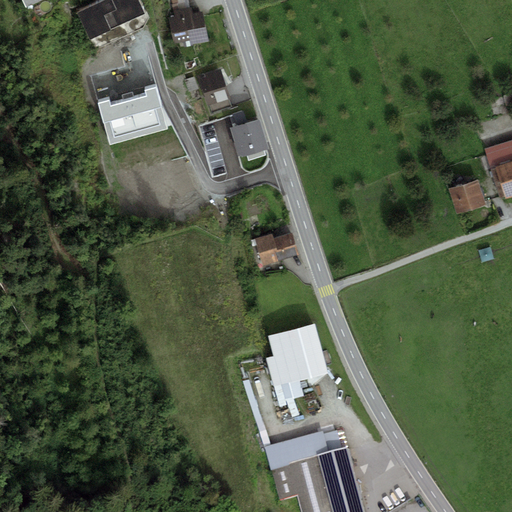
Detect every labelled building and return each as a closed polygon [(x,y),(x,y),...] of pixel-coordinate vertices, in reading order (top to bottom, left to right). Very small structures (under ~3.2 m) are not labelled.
[(22,0),(26,9),(43,0),(22,0)] [(90,40),(145,15),(138,0),(104,0),(77,12),(90,40)] [(187,0),(171,0),(174,11),(190,8),(187,0)] [(190,8),(174,11),(175,17),(169,18),(174,44),(190,40),(191,46),(209,43),(203,12),(193,14),(192,8),(190,8)] [(230,99),(221,69),(197,77),(207,107),(209,106),(229,100),(230,99)] [(199,88),(194,76),(184,80),(189,92),(199,88)] [(110,146),(167,130),(156,88),(145,92),(146,98),(110,108),(108,101),(98,104),(110,146)] [(229,100),(209,106),(212,114),(232,107),(229,100)] [(267,149),(259,120),(230,128),(238,157),(247,155),(249,161),(265,156),(263,150),(267,149)] [(511,140),(484,150),(500,197),(505,196),(506,198),(511,196),(511,140)] [(479,179),(449,189),(458,214),(487,205),(479,179)] [(272,233),(255,238),(263,266),(299,255),(292,233),(274,238),(272,233)] [(315,321),(269,333),(274,354),(266,356),(273,385),(328,371),(315,321)] [(323,432),(264,448),(270,470),(271,470),(280,501),(297,497),(300,511),(363,511),(342,430),(324,435),(323,432)]
